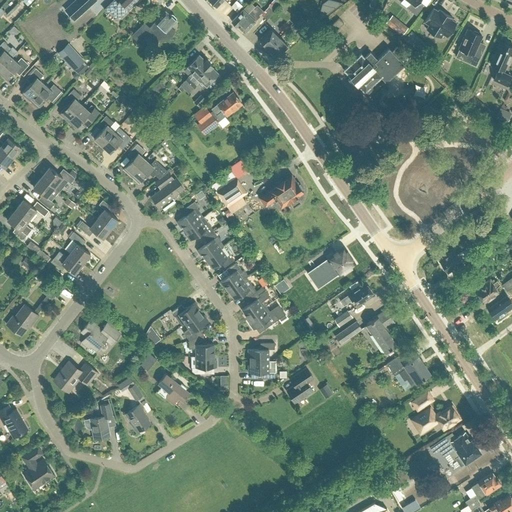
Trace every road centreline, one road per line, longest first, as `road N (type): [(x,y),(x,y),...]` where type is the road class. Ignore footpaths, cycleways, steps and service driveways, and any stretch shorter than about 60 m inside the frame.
road 1 (residential): [(136,220),(162,226),(231,322),(233,395),(209,423),(128,468),(66,448),(41,409),(31,360)]
road 2 (tertiary): [(395,261),(291,111),(187,0)]
road 3 (tertiary): [(511,435),(395,261)]
road 4 (residential): [(31,360),(136,220)]
road 5 (unclassified): [(395,261),(511,167)]
